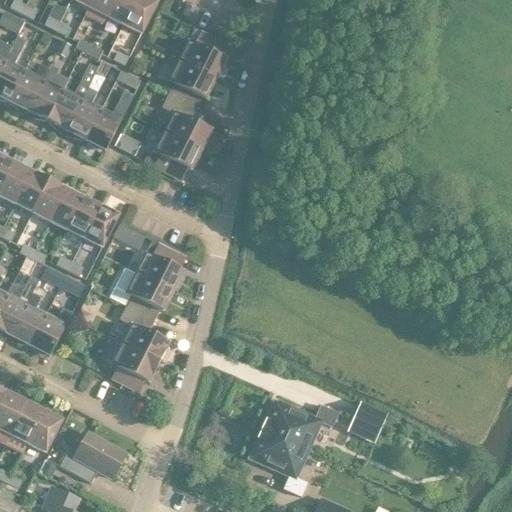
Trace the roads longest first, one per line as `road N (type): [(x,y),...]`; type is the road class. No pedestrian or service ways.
road 1 (residential): [(217,241),(0,132)]
road 2 (residential): [(217,241),(260,30)]
road 3 (residential): [(164,445),(196,352),(217,241)]
road 4 (residential): [(164,445),(0,362)]
